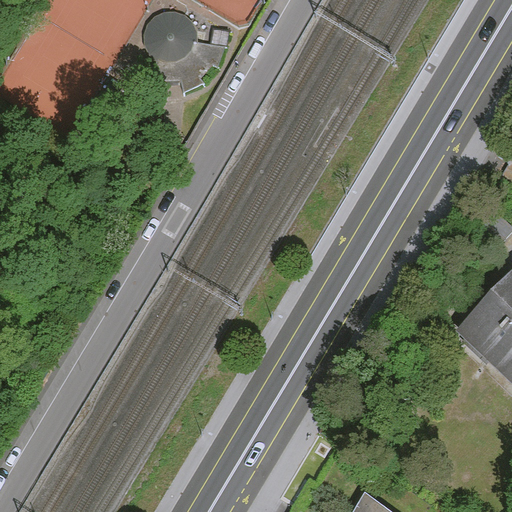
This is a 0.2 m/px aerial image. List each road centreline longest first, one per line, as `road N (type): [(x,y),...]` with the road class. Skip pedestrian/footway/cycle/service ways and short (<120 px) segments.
road 1 (unclassified): [(309,0),(3,511)]
road 2 (primary): [(511,8),(210,511)]
